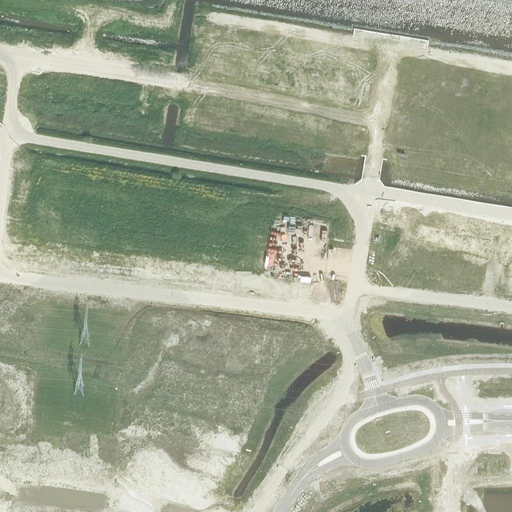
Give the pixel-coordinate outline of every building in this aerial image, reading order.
[(206,24),(204,38),(225,42),(227,28),(206,24)] [(241,31),(238,51),(250,53),(253,33),(241,31)] [(253,33),(250,53),(260,55),(260,56),(261,57),(264,35),(253,33)] [(264,35),(261,57),(272,58),(275,38),(265,36),(265,35),(264,35)] [(201,52),(200,62),(208,64),(210,54),(218,55),(220,41),(225,42),(204,38),(201,52)] [(275,38),(272,58),(283,60),(287,40),(275,38)] [(287,40),(283,60),(295,62),(298,40),(297,42),(287,40)] [(298,40),(295,62),(296,61),(306,62),(309,42),(298,40)] [(309,42),(306,62),(317,64),(321,44),(309,42)] [(321,44),(317,64),(329,66),(329,65),(330,59),(331,53),(333,45),(326,44),(326,45),(321,44)] [(350,50),(348,63),(350,63),(366,66),(369,66),(371,54),(358,51),(350,50)] [(408,60),(406,72),(409,73),(425,75),(428,76),(430,63),(422,62),(408,60)] [(350,63),(348,76),(356,78),(354,87),(363,89),(364,78),(366,66),(350,63)] [(447,69),(444,90),(456,92),(459,72),(454,71),(454,70),(447,69)] [(459,72),(456,92),(467,94),(471,72),(470,72),(470,73),(459,72)] [(471,72),(467,94),(468,94),(468,92),(479,94),(482,74),(471,72)] [(407,86),(405,96),(414,97),(415,87),(423,89),(425,75),(409,73),(407,86)] [(482,74),(479,94),(490,96),(494,76),(482,74)] [(511,80),(508,80),(499,137),(503,142),(511,143),(511,80)] [(193,96),(190,117),(201,119),(206,89),(200,88),(199,97),(193,96)] [(206,89),(201,119),(213,121),(216,99),(215,100),(211,99),(212,90),(206,89)] [(216,99),(213,121),(214,119),(224,121),(229,91),(223,90),(221,99),(216,99)] [(229,91),(224,121),(236,123),(239,102),(234,101),(235,92),(229,91)] [(239,102),(236,123),(247,124),(252,95),(245,94),(244,103),(239,102)] [(252,95),(247,124),(258,126),(261,106),(256,105),(258,96),(252,95)] [(261,106),(258,126),(269,128),(274,99),(268,98),(267,107),(261,106)] [(344,98),(342,112),(358,115),(361,101),(344,98)] [(274,99),(269,128),(281,130),(284,110),(279,109),(280,100),(274,99)] [(284,110),(281,130),(291,132),(291,133),(292,133),(297,102),(291,101),(289,111),(284,110)] [(297,102),(292,133),(303,135),(306,115),(301,114),(303,103),(297,102)] [(306,115),(303,135),(315,137),(319,108),(313,107),(311,116),(306,115)] [(403,108),(401,122),(417,124),(420,110),(403,108)] [(342,112),(340,125),(356,128),(358,115),(342,112)] [(401,122),(399,135),(415,138),(417,124),(401,122)] [(340,125),(338,138),(354,141),(356,128),(340,125)] [(437,136),(433,156),(445,158),(450,129),(444,128),(442,137),(437,136)] [(450,129),(445,158),(456,160),(460,139),(454,138),(456,129),(450,129)] [(460,139),(456,160),(468,162),(472,132),(466,131),(465,140),(460,139)] [(472,132),(468,162),(480,164),(483,143),(477,142),(478,133),(472,132)] [(399,135),(397,148),(413,150),(415,138),(399,135)] [(335,138),(333,150),(355,154),(357,141),(354,141),(338,138),(335,138)] [(394,147),(392,160),(414,163),(416,151),(413,150),(397,148),(394,147)]
